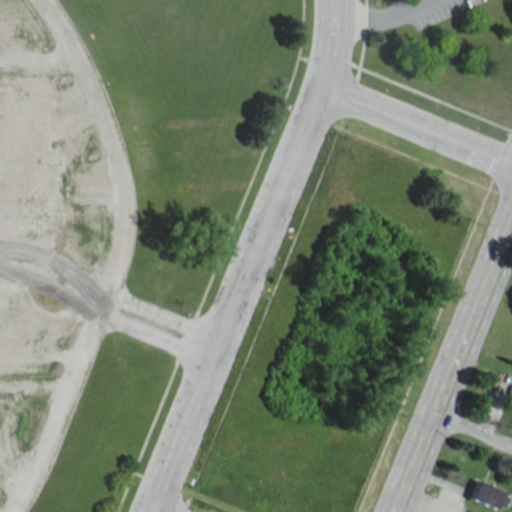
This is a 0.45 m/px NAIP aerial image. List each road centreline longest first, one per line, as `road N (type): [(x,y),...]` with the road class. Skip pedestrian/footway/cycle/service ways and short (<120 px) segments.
road 1 (residential): [(109,292),(123,246),(124,192),(104,118),(45,0),(11,509),(109,292)]
road 2 (tertiary): [(333,0),(322,87),(150,511)]
road 3 (secondary): [(511,229),(397,511)]
road 4 (tertiary): [(322,87),(511,163)]
road 5 (residential): [(221,337),(109,292)]
road 6 (residential): [(102,311),(213,358)]
